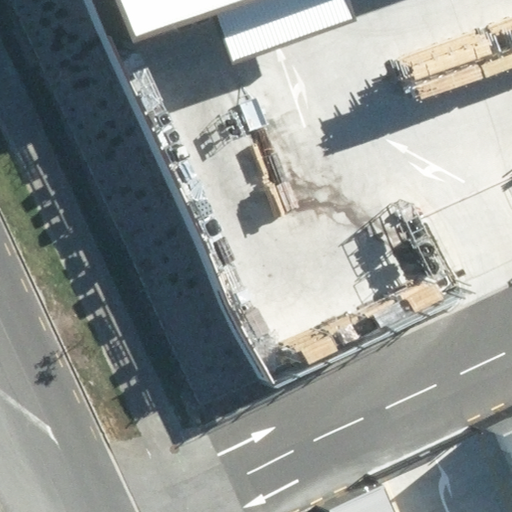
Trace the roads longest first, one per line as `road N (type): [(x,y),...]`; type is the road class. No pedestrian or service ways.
road 1 (unknown): [(458,183),(407,181),(369,164),(339,134),(320,97),(321,71),(356,48),(481,0)]
road 2 (secondary): [(82,511),(0,334)]
